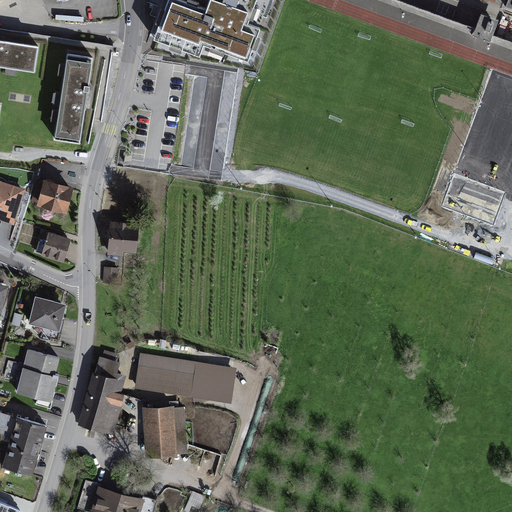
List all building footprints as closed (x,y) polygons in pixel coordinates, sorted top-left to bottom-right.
[(256,0),(167,0),(153,38),(199,55),(204,44),(248,60),(260,27),(248,23),(256,0)] [(511,60),(353,0),(296,0),(283,38),(437,96),(445,75),(511,100),(511,60)] [(353,0),(511,60),(511,46),(493,40),(499,24),(480,17),(474,33),(388,0),(353,0)] [(0,65),(34,70),(38,44),(0,37),(0,65)] [(93,57),(66,53),(53,138),(80,142),(93,57)] [(72,185),(45,178),(38,204),(65,211),(72,185)] [(25,190),(0,181),(0,219),(8,223),(14,224),(25,190)] [(126,221),(110,220),(109,253),(124,254),(125,248),(137,249),(138,227),(126,226),(126,221)] [(71,239),(49,233),(42,256),(64,263),(71,239)] [(118,267),(105,266),(104,282),(117,283),(118,267)] [(0,313),(1,314),(8,287),(0,284),(0,313)] [(62,320),(66,305),(35,298),(29,324),(44,328),(41,339),(60,342),(62,331),(64,321),(62,320)] [(59,357),(28,348),(16,393),(52,402),(58,379),(54,378),(59,357)] [(99,356),(78,425),(112,435),(123,396),(119,395),(125,376),(117,373),(120,363),(114,361),(116,354),(105,351),(103,358),(99,356)] [(236,368),(140,354),(135,388),(231,403),(236,368)] [(184,405),(143,408),(146,454),(188,451),(184,405)] [(46,426),(0,411),(0,429),(12,433),(2,466),(31,475),(46,426)] [(78,508),(90,511),(99,482),(86,479),(78,508)] [(139,511),(143,501),(98,489),(91,511),(139,511)] [(189,506),(201,508),(203,496),(191,494),(189,506)] [(20,511),(22,508),(0,499),(0,511),(20,511)]
